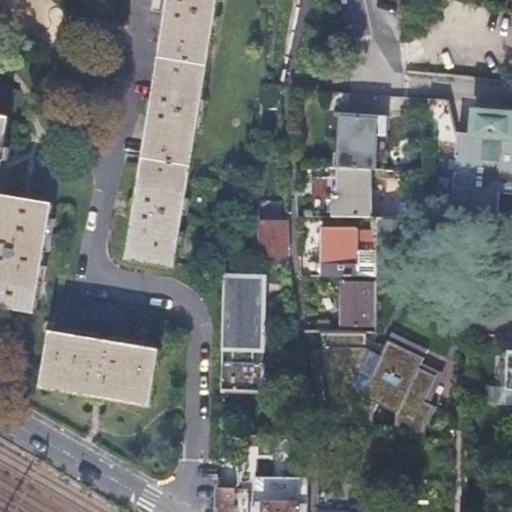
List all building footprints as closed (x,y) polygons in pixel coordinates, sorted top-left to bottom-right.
[(134,217),(128,258),(175,266),(214,0),(161,0),(159,12),(164,13),(152,97),(146,96),(144,114),(149,114),(137,199),(131,199),(128,216),(134,217)] [(511,105),(480,103),(477,134),(511,136),(511,105)] [(341,158),(341,171),(374,172),(378,172),(379,137),(388,137),(389,117),(342,115),(341,158)] [(0,116),(0,165),(1,166),(3,160),(9,161),(12,140),(6,139),(9,118),(0,116)] [(371,219),(374,172),(341,171),(337,171),(334,217),(371,219)] [(0,305),(39,312),(55,202),(0,192),(0,305)] [(287,227),(262,229),(263,257),(288,255),(287,227)] [(378,280),(378,262),(360,260),(361,230),(325,228),(322,277),(378,280)] [(222,392),(266,393),(270,272),(225,270),(222,392)] [(347,281),(345,326),(371,327),(373,283),(347,281)] [(53,331),(44,389),(90,396),(88,402),(106,405),(107,398),(152,405),(161,349),(53,331)] [(423,366),(422,368),(437,374),(425,400),(434,404),(446,377),(423,366)] [(336,409),(337,387),(320,387),(319,410),(336,409)] [(431,411),(430,428),(446,429),(447,412),(431,411)] [(236,511),(237,491),(220,490),(219,511),(236,511)] [(308,511),(309,502),(300,501),(300,498),(256,495),(254,511),(308,511)]
